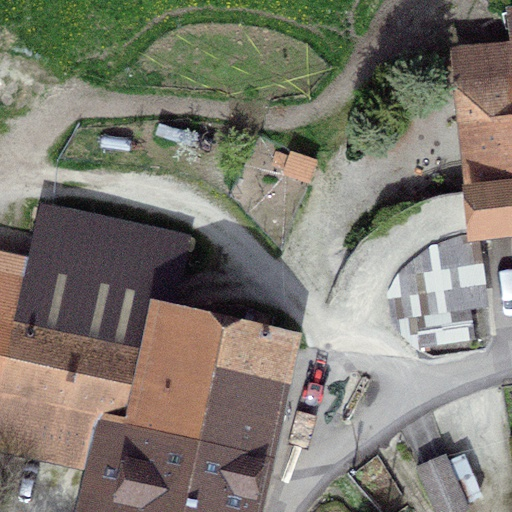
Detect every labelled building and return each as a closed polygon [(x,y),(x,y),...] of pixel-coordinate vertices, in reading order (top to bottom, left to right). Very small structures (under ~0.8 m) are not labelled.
[(511,13),(510,13),(511,31),(511,88),(459,94),(474,234),(511,230),(511,13)] [(0,392),(106,416),(139,423),(162,316),(174,264),(45,236),(25,329),(0,323),(0,392)] [(415,317),(420,346),(473,339),(469,309),(415,317)] [(270,341),(162,316),(139,423),(106,416),(85,511),(233,511),(254,416),(276,421),(283,389),(261,384),(270,341)] [(417,468),(436,511),(459,511),(467,509),(443,456),(417,468)]
